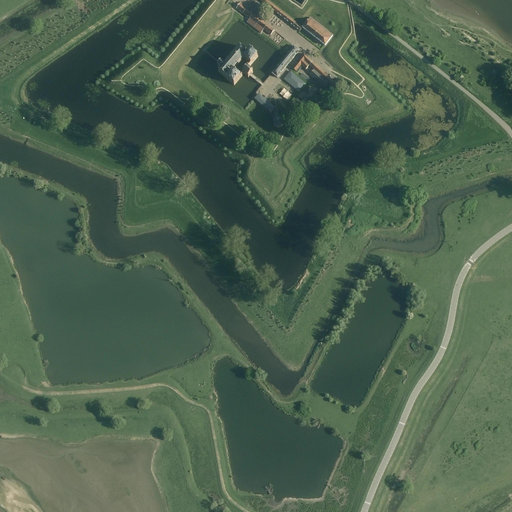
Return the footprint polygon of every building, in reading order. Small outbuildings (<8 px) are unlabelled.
[(258,0),(261,2),(300,31),(301,29),(302,28),(271,3),(266,0),(258,0)] [(263,30),(270,35),(274,30),(248,10),(240,4),(236,9),(249,19),(246,23),(261,34),(263,30)] [(302,28),(301,29),(312,38),(323,47),(324,47),(330,40),(330,39),(332,36),(310,18),(308,21),(307,21),(302,28)] [(227,78),(234,85),(240,78),(244,73),(248,77),(249,77),(251,75),(253,72),(252,71),(248,68),(252,63),(258,56),(250,50),(248,53),(240,47),(236,51),(225,65),(221,62),(220,64),(218,66),(221,69),(219,72),(227,78)] [(277,79),(299,51),(294,47),(271,74),(277,79)] [(292,69),(296,72),(301,66),(305,70),(308,67),(312,62),(304,55),(292,69)] [(312,62),(308,67),(312,71),(309,73),(325,88),(332,81),(313,63),(312,62)] [(284,79),(298,91),(304,84),(290,72),(284,79)] [(274,107),(265,100),(258,94),(258,95),(255,99),(270,112),(274,107)] [(311,121),(309,118),(302,125),(297,130),(299,132),(311,121)] [(273,128),(276,130),(280,130),(282,126),(282,122),(278,120),(278,119),(274,119),(274,121),(272,124),(273,128)]
